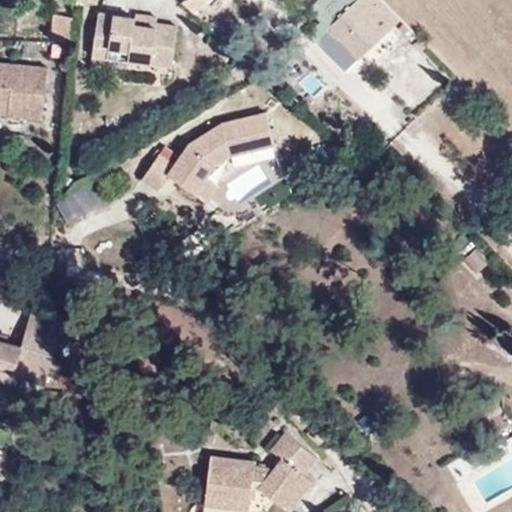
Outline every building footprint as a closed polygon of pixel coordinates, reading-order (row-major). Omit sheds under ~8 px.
[(181,0),(191,13),(206,2),(205,0),(181,0)] [(383,0),(371,0),(340,31),(370,62),(408,25),(383,0)] [(66,31),(68,13),(51,11),(49,29),(66,31)] [(188,70),(193,29),(174,26),(173,29),(150,26),(151,24),(151,20),(113,16),(108,60),(122,62),(124,52),(147,55),(146,64),(188,70)] [(424,32),(416,25),(412,30),(419,37),(424,32)] [(44,117),(49,65),(0,61),(0,102),(10,103),(9,113),(44,117)] [(0,112),(9,113),(10,103),(0,102),(0,112)] [(229,170),(246,159),(290,148),(281,115),(237,126),(205,147),(190,166),(183,177),(210,196),(222,179),(229,170)] [(183,177),(190,166),(175,156),(158,183),(172,192),(183,177)] [(223,206),(235,189),(222,179),(210,196),(223,206)] [(54,199),(68,224),(103,204),(89,180),(54,199)] [(461,256),(472,273),(488,263),(477,246),(461,256)] [(5,271),(0,288),(10,291),(13,279),(15,274),(5,271)] [(15,274),(13,279),(28,283),(30,276),(15,272),(15,274)] [(36,365),(57,310),(24,299),(12,333),(0,328),(0,370),(2,371),(8,355),(36,365)] [(30,380),(36,365),(8,355),(2,371),(30,380)] [(300,511),(322,484),(314,477),(327,460),(296,435),(280,454),(291,462),(284,471),(265,467),(265,464),(221,459),(214,509),(237,511),(260,511),(263,483),(273,484),(269,490),(295,511),(300,511)]
